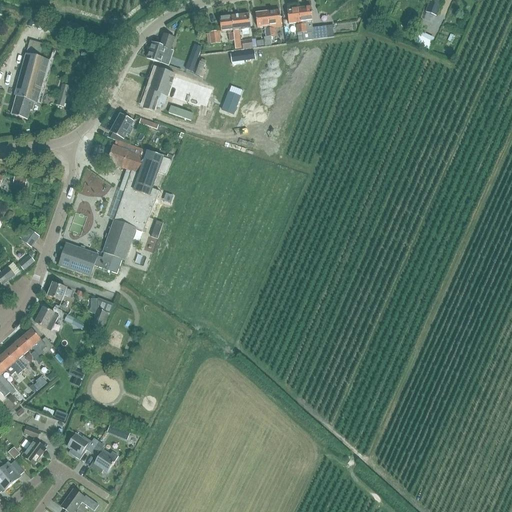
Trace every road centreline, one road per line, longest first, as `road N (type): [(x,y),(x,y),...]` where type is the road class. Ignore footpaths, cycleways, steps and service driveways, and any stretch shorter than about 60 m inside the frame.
road 1 (residential): [(0,332),(23,308),(46,254),(73,167),(68,144)]
road 2 (tertiary): [(68,144),(103,112),(136,44),(205,0)]
road 3 (residential): [(201,511),(224,465),(119,398)]
